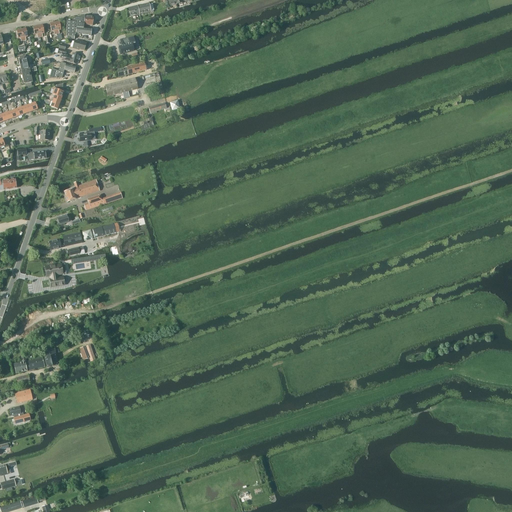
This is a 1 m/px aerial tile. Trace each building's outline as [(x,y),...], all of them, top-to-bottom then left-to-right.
[(131,17),(151,12),(149,3),(129,8),(131,17)] [(85,16),(79,17),(75,18),(75,21),(75,25),(75,27),(83,28),(84,25),(85,16)] [(85,16),(84,25),(93,26),(93,18),(92,17),(85,16)] [(66,30),(66,34),(66,39),(74,39),(75,35),(75,34),(75,31),(75,30),(75,27),(75,25),(75,21),(67,20),(66,25),(66,30)] [(81,35),(83,35),(91,36),(92,29),(83,28),(75,27),(75,30),(75,31),(75,34),(75,35),(76,35),(81,36),(81,35)] [(121,46),(119,47),(121,54),(123,54),(134,51),(133,47),(136,46),(134,36),(120,40),(121,44),(123,44),(123,45),(121,46)] [(84,50),(86,44),(82,42),(83,41),(79,40),(79,41),(75,40),(73,48),(76,49),(77,48),(84,50)] [(62,55),(61,57),(66,58),(66,61),(76,64),(79,55),(73,53),(72,57),(67,56),(67,55),(65,55),(65,56),(62,55)] [(25,55),(20,57),(20,60),(17,60),(18,63),(19,63),(20,66),(28,64),(27,58),(26,58),(25,55)] [(28,64),(20,66),(20,69),(19,69),(20,72),(30,70),(28,64),(30,64),(30,63),(28,64)] [(74,73),(76,67),(61,63),(59,71),(52,69),(49,79),(62,78),(64,70),(74,73)] [(119,77),(146,70),(144,63),(127,67),(127,68),(117,70),(119,77)] [(26,87),(32,85),(31,82),(32,82),(31,77),(33,76),(31,76),(31,77),(22,78),(23,81),(22,81),(22,84),(25,84),(26,87)] [(120,82),(122,93),(124,98),(130,97),(128,91),(138,89),(135,78),(120,82)] [(122,93),(120,82),(105,86),(108,96),(122,93)] [(55,96),(62,98),(64,92),(61,92),(63,88),(62,85),(63,85),(63,84),(55,86),(52,95),(55,96)] [(62,98),(55,96),(51,107),(58,110),(62,98)] [(29,105),(32,112),(38,110),(35,103),(29,105)] [(150,113),(167,108),(165,103),(149,108),(150,113)] [(21,108),(24,115),(32,112),(29,105),(21,108)] [(24,115),(21,108),(16,110),(18,117),(24,115)] [(8,113),(10,119),(18,117),(16,110),(8,113)] [(10,119),(8,113),(2,115),(5,122),(10,119)] [(140,127),(141,132),(154,127),(153,122),(140,127)] [(49,140),(50,132),(41,131),(39,131),(39,128),(35,128),(34,135),(38,136),(38,135),(41,136),(40,140),(49,140)] [(87,134),(80,135),(80,140),(84,140),(84,141),(87,141),(95,140),(94,133),(90,134),(90,133),(89,131),(86,131),(87,134)] [(0,139),(0,147),(4,146),(5,148),(9,146),(6,140),(3,141),(2,139),(0,139)] [(35,160),(46,158),(45,152),(34,153),(28,154),(29,160),(35,159),(35,160)] [(0,190),(4,190),(16,188),(15,179),(3,181),(0,182),(0,181),(0,190)] [(79,186),(77,182),(74,183),(75,187),(73,188),(74,189),(64,192),(67,202),(77,199),(77,198),(99,191),(96,181),(79,186)] [(102,199),(101,195),(87,199),(89,204),(84,205),(86,210),(113,202),(111,196),(102,199)] [(69,222),(71,221),(70,217),(68,218),(67,215),(57,218),(60,225),(69,222)] [(95,238),(112,234),(116,233),(114,224),(93,229),(95,238)] [(85,242),(94,240),(91,230),(82,232),(85,242)] [(65,247),(82,243),(80,232),(63,236),(63,241),(60,241),(59,240),(49,242),(51,250),(61,248),(61,246),(65,245),(65,247)] [(51,267),(45,267),(47,276),(51,276),(52,279),(50,280),(51,287),(64,285),(63,278),(58,279),(57,275),(62,274),(66,273),(65,264),(61,265),(55,266),(55,265),(50,266),(51,267)] [(90,345),(79,349),(83,361),(89,358),(91,362),(96,361),(90,345)] [(27,371),(45,367),(43,358),(26,362),(25,356),(21,357),(22,362),(14,364),(16,374),(27,372),(27,371)] [(48,367),(57,365),(55,356),(46,358),(48,367)] [(18,384),(30,381),(29,375),(16,378),(18,384)] [(15,394),(18,403),(32,400),(30,390),(15,394)] [(14,415),(14,418),(15,424),(28,421),(27,415),(21,416),(20,414),(21,414),(19,407),(9,409),(11,416),(14,415)] [(5,465),(0,466),(0,475),(7,474),(11,473),(9,467),(8,464),(5,465)] [(2,491),(16,487),(15,482),(14,480),(0,483),(2,491)] [(36,497),(22,501),(24,508),(38,504),(36,497)] [(0,507),(1,511),(11,511),(23,509),(20,501),(0,507)]
